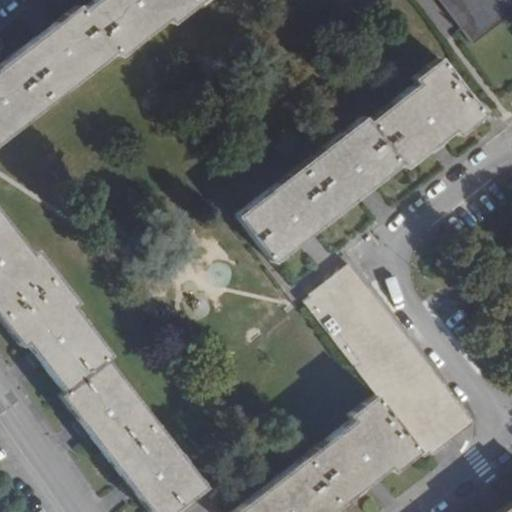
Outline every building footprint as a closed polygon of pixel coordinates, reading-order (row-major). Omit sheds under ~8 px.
[(94,0),(84,8),(119,52),(122,55),(168,20),(173,24),(204,0),(94,0)] [(511,0),(441,0),(448,9),(473,43),(511,14),(511,0)] [(0,143),(119,52),(84,8),(80,4),(0,64),(0,143)] [(372,121),(404,164),(408,167),(456,130),(461,135),(486,116),(442,58),(418,77),(421,82),(372,121)] [(276,262),(404,164),(372,121),(368,116),(240,214),(276,262)] [(30,343),(67,392),(110,358),(113,357),(76,309),(80,305),(40,251),(35,255),(0,209),(0,315),(24,348),(30,343)] [(356,261),(349,267),(373,296),(380,291),(356,261)] [(308,299),(377,393),(423,452),(427,456),(470,423),(401,334),(408,328),(380,291),(373,296),(349,267),(308,299)] [(401,334),(470,423),(477,418),(408,328),(401,334)] [(110,358),(67,392),(62,398),(152,511),(175,511),(209,485),(110,358)] [(423,452),(377,393),(352,414),(356,418),(232,511),(336,511),(393,468),(397,472),(423,452)] [(218,511),(204,493),(195,500),(198,503),(185,511),(218,511)]
